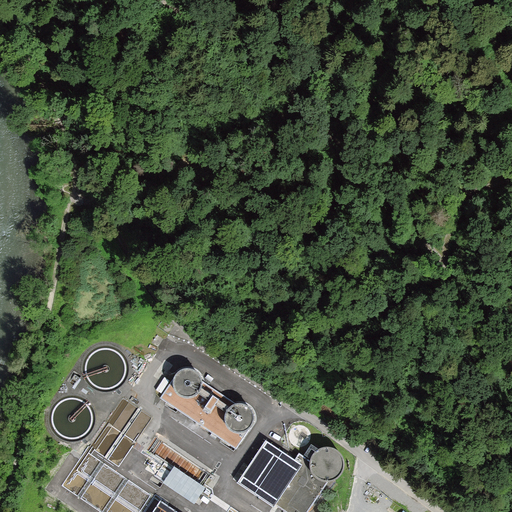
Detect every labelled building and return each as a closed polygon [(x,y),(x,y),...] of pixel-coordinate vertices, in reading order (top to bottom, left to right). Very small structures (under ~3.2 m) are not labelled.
[(177,373),(174,376),(171,384),(173,390),(176,395),(179,397),(184,399),(186,399),(192,398),(197,394),(200,390),(201,384),(200,379),(198,375),(194,372),(190,370),(186,369),(181,370),(177,373)] [(227,410),(234,406),(217,395),(201,384),(200,390),(197,394),(192,398),(186,399),(184,399),(179,397),(176,395),(173,390),(171,384),(174,376),(158,399),(234,450),(248,430),(243,433),(238,434),(232,433),(227,430),(225,427),(224,423),(223,420),(224,414),(227,410)] [(248,430),(249,429),(251,424),(252,419),(251,414),(248,410),(244,407),(239,405),(234,406),(227,410),(224,414),(223,420),(224,423),(225,427),(227,430),(232,433),(238,434),(243,433),(248,430)] [(302,444),(306,440),(308,436),(308,430),(305,426),(301,423),(295,423),(291,425),(287,429),(286,434),(288,439),(292,443),(297,445),(302,444)] [(292,460),(264,442),(236,484),(272,508),(274,506),(301,466),(292,460)] [(322,448),(316,451),(314,453),(311,458),(309,466),(310,470),(311,473),(315,478),(320,482),(326,483),(332,483),(338,480),(342,475),(345,469),(345,463),(343,457),(339,452),(334,449),(328,447),(322,448)] [(314,453),(316,451),(311,448),(304,459),(296,453),(292,460),(301,466),(274,506),(282,511),(306,511),(326,483),(320,482),(315,478),(311,473),(310,470),(309,466),(311,458),(314,453)]
